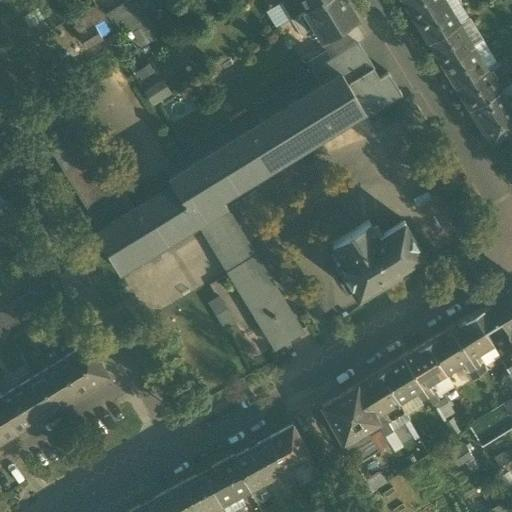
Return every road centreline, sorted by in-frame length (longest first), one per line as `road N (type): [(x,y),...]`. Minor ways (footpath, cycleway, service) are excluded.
road 1 (residential): [(173,457),(511,260)]
road 2 (residential): [(375,0),(511,218)]
road 3 (residential): [(173,457),(133,381),(0,463)]
